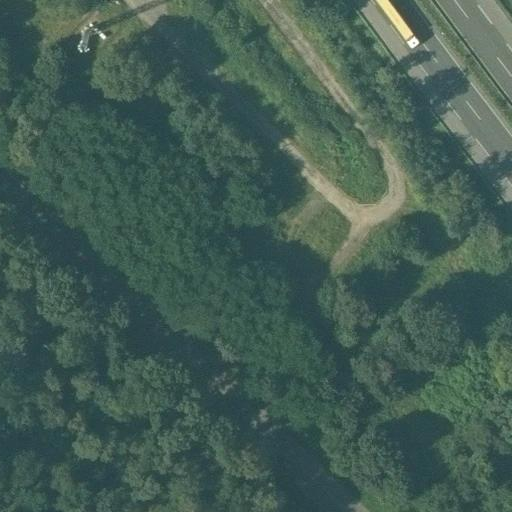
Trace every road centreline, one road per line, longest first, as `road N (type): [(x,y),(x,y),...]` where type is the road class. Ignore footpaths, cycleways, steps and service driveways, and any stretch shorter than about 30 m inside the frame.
road 1 (motorway): [(338,511),(0,182)]
road 2 (motorway): [(392,0),(511,161)]
